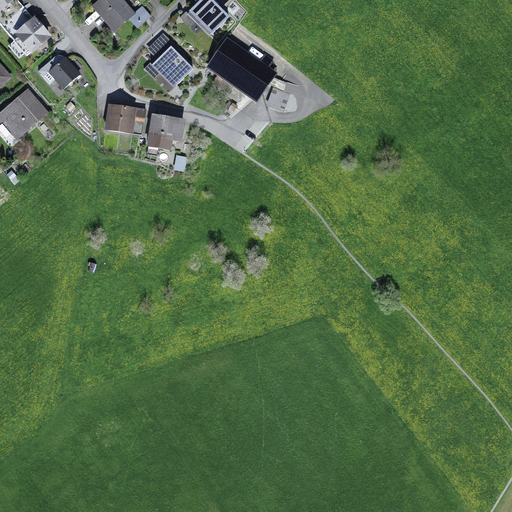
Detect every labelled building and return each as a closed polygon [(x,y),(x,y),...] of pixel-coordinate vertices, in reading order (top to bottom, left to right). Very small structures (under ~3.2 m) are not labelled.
[(0,0),(0,11),(12,0),(0,0)] [(131,11),(121,0),(101,0),(93,7),(111,29),(131,11)] [(211,0),(202,0),(190,13),(212,35),(229,18),(211,0)] [(151,16),(143,7),(134,15),(142,24),(151,16)] [(49,38),(35,20),(17,35),(32,52),(49,38)] [(121,39),(111,29),(106,33),(115,44),(121,39)] [(209,69),(257,102),(275,77),(267,72),(274,62),(265,56),(258,66),(226,43),(209,69)] [(156,58),(162,52),(156,46),(150,52),(156,58)] [(193,70),(171,47),(154,64),(176,86),(193,70)] [(80,76),(65,59),(50,72),(65,89),(80,76)] [(0,85),(9,78),(0,67),(0,85)] [(288,93),(276,88),(270,103),(282,108),(288,93)] [(47,113),(28,91),(6,110),(11,116),(0,125),(0,131),(7,139),(13,133),(18,139),(47,113)] [(71,112),(75,107),(70,102),(65,108),(71,112)] [(146,111),(113,106),(109,130),(132,134),(133,129),(143,130),(146,111)] [(184,122),(154,117),(149,147),(170,151),(172,138),(178,139),(179,137),(181,137),(184,122)] [(176,171),(186,171),(187,156),(177,156),(176,171)] [(16,176),(11,172),(7,175),(11,180),(16,176)]
